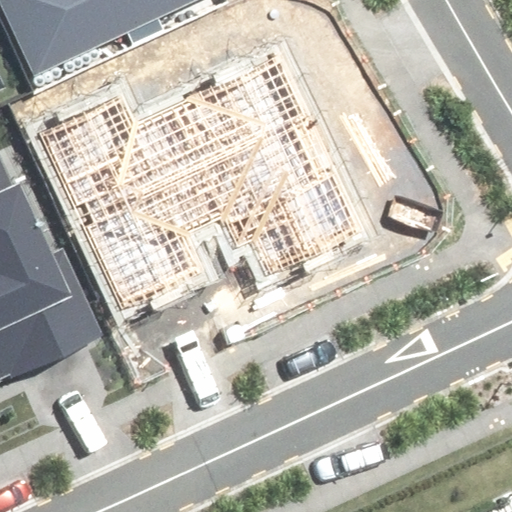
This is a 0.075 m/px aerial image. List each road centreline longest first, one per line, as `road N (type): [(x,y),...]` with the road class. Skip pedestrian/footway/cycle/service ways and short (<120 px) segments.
road 1 (residential): [(511,327),(102,511)]
road 2 (residential): [(446,0),(511,113)]
